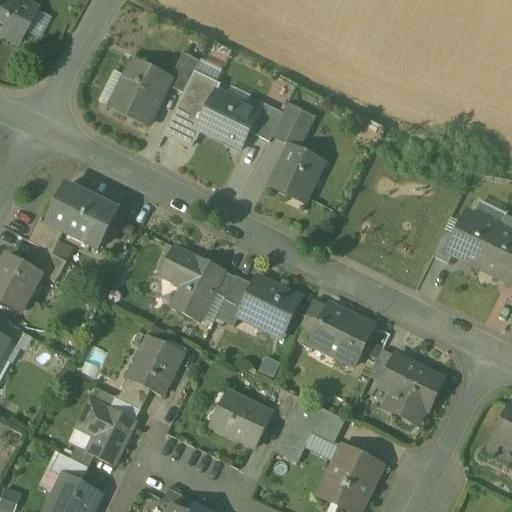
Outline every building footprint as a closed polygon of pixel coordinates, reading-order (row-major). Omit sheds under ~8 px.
[(36,12),(13,0),(0,0),(0,36),(18,46),(36,12)] [(185,57),(173,81),(174,81),(170,89),(185,97),(196,75),(201,65),(185,57)] [(135,62),(111,110),(150,129),(170,89),(174,81),(173,81),(135,62)] [(222,88),(196,75),(185,97),(165,138),(191,150),(200,133),(243,153),(251,136),(261,116),(260,115),(219,95),(222,88)] [(285,117),(264,107),(260,115),(261,116),(251,136),(271,146),(273,141),(285,117)] [(290,107),(285,117),(273,141),(287,148),(304,114),(290,107)] [(325,166),(291,149),(271,190),(290,199),(292,194),(308,202),(325,166)] [(119,213),(68,189),(49,227),(48,229),(65,237),(99,253),(119,213)] [(501,232),(473,218),(460,243),(453,258),(454,258),(482,272),(501,232)] [(49,227),(40,223),(29,245),(54,257),(65,237),(48,229),(49,227)] [(511,237),(501,232),(482,272),(510,286),(511,282),(511,237)] [(460,243),(445,236),(433,259),(450,267),(454,258),(453,258),(460,243)] [(226,275),(176,251),(162,279),(189,293),(179,314),(201,325),(215,297),(226,275)] [(68,266),(43,253),(33,271),(44,277),(43,279),(57,286),(68,266)] [(33,271),(9,258),(3,269),(4,270),(0,277),(0,299),(24,313),(43,279),(44,277),(33,271)] [(226,275),(215,297),(226,302),(237,281),(226,275)] [(255,288),(237,280),(237,281),(226,302),(226,304),(238,310),(243,312),(255,288)] [(301,303),(258,282),(255,288),(243,312),(242,315),(285,336),(301,303)] [(238,310),(232,322),(237,324),(242,315),(243,312),(238,310)] [(348,320),(329,310),(322,325),(314,343),(316,344),(313,348),(356,369),(374,330),(349,318),(348,320)] [(322,325),(308,318),(295,344),(311,352),(313,348),(316,344),(314,343),(322,325)] [(25,337),(1,324),(0,324),(0,339),(10,345),(10,346),(18,350),(19,350),(25,338),(25,337)] [(25,337),(25,338),(19,350),(26,353),(32,342),(25,337)] [(0,360),(1,361),(10,346),(10,345),(0,339),(0,360)] [(185,357),(153,342),(146,357),(142,356),(129,383),(152,394),(164,400),(185,357)] [(95,379),(107,353),(92,346),(80,372),(95,379)] [(384,354),(371,381),(383,387),(396,360),(384,354)] [(445,383),(397,359),(396,360),(383,387),(381,391),(399,399),(396,404),(399,406),(394,416),(419,428),(426,413),(430,415),(445,383)] [(265,360),(260,375),(276,379),(280,364),(265,360)] [(152,394),(129,383),(119,403),(142,414),(152,394)] [(118,403),(97,392),(91,403),(113,413),(118,403)] [(288,395),(276,419),(289,426),(301,401),(288,395)] [(265,414),(230,397),(214,430),(257,451),(266,433),(260,430),(266,419),(266,417),(266,416),(265,414)] [(347,424),(301,401),(289,426),(275,455),(299,467),(314,437),(335,448),(347,424)] [(113,413),(91,403),(82,422),(100,431),(87,456),(116,470),(138,426),(113,413)] [(511,407),(489,455),(496,459),(503,446),(511,450),(511,407)] [(344,450),(329,482),(336,485),(327,503),(344,511),(362,511),(370,498),(366,496),(379,470),(362,462),(363,459),(344,450)] [(90,471),(60,457),(52,475),(64,481),(65,479),(82,488),(90,471)] [(70,484),(64,496),(61,494),(52,511),(95,511),(102,498),(82,488),(65,479),(64,481),(70,484)] [(0,506),(0,509),(6,511),(15,511),(22,496),(6,491),(0,506)] [(189,511),(194,504),(170,492),(164,504),(172,508),(180,511),(189,511)]
